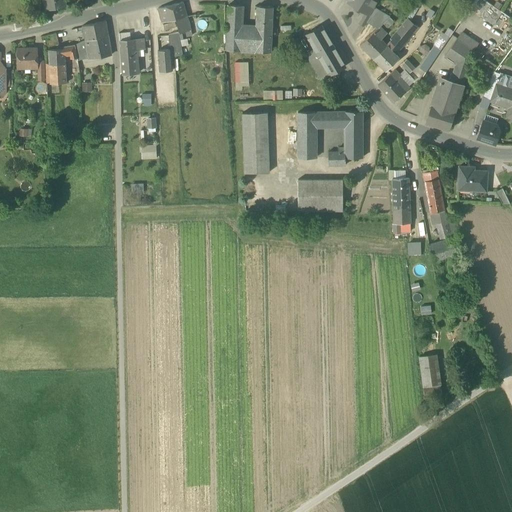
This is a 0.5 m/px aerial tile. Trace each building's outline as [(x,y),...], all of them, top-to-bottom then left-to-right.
[(65,9),(63,0),(42,0),(45,13),(65,9)] [(347,0),(348,0),(347,3),(355,8),(360,11),(364,13),(367,15),(368,14),(376,0),(347,0)] [(490,5),(483,0),(474,0),(469,9),(481,18),(490,5)] [(178,33),(178,34),(182,33),(185,32),(190,31),(187,16),(182,2),(158,9),(161,23),(175,19),(178,33)] [(228,5),(226,29),(241,30),(241,28),(242,5),(228,5)] [(500,11),(490,5),(481,18),(493,26),(502,13),(500,11)] [(408,19),(410,21),(418,8),(414,6),(407,18),(408,19)] [(255,23),(271,23),(272,7),(255,7),(255,23)] [(377,29),(379,28),(383,24),(389,17),(375,9),(366,23),(377,29)] [(434,12),(429,9),(425,16),(430,19),(434,12)] [(364,13),(359,23),(364,26),(370,16),(368,14),(367,15),(364,13)] [(383,24),(387,28),(393,21),(389,17),(383,24)] [(391,50),(395,55),(401,48),(410,37),(418,27),(410,21),(408,19),(396,33),(395,33),(390,39),(392,40),(386,46),(387,46),(391,50)] [(82,27),(85,41),(108,36),(105,22),(82,27)] [(176,28),(174,22),(163,25),(164,31),(176,28)] [(255,23),(254,28),(254,39),(249,39),(249,52),(270,53),(271,23),(255,23)] [(314,49),(321,62),(337,53),(321,26),(305,35),(314,49)] [(225,51),(249,52),(249,39),(254,39),(254,28),(241,28),(241,30),(226,29),(225,51)] [(359,45),(373,59),(387,46),(386,46),(381,40),(386,34),(379,28),(377,29),(373,33),(359,45)] [(444,34),(449,37),(453,31),(448,28),(444,34)] [(469,40),(477,45),(479,43),(462,31),(457,39),(466,45),(469,40)] [(434,46),(440,50),(449,37),(444,34),(441,32),(434,43),(434,46)] [(45,36),(46,48),(58,45),(56,33),(45,36)] [(178,33),(168,35),(169,50),(170,50),(171,58),(183,56),(181,46),(180,40),(178,34),(178,33)] [(111,55),(108,36),(85,41),(88,58),(111,55)] [(474,51),(473,51),(466,45),(457,39),(445,56),(456,64),(456,63),(467,70),(474,51)] [(469,40),(466,45),(473,51),(477,45),(469,40)] [(77,56),(78,60),(88,58),(85,41),(82,42),(75,45),(77,56)] [(136,74),(135,48),(134,41),(131,41),(120,41),(122,75),(136,74)] [(64,47),(64,50),(48,50),(49,65),(50,84),(66,83),(65,65),(65,54),(71,54),(71,57),(77,56),(75,45),(64,47)] [(391,50),(387,46),(373,59),(385,71),(399,58),(395,55),(391,50)] [(428,56),(434,60),(440,50),(434,46),(428,56)] [(29,69),(37,69),(37,60),(37,49),(17,49),(17,68),(25,68),(29,68),(29,69)] [(337,53),(321,62),(314,49),(305,54),(321,81),(330,76),(345,67),(337,53)] [(158,51),(159,72),(172,71),(171,58),(170,50),(169,50),(158,51)] [(418,70),(424,74),(434,60),(428,56),(418,70)] [(37,69),(37,82),(47,81),(46,59),(37,60),(37,69)] [(401,65),(409,73),(415,68),(407,59),(401,65)] [(234,62),(235,91),(242,91),(242,87),(248,87),(248,62),(234,62)] [(439,83),(432,105),(453,112),(467,70),(456,63),(456,64),(458,65),(453,74),(449,84),(443,82),(443,84),(439,83)] [(492,73),(485,67),(478,75),(485,81),(492,73)] [(37,85),(37,82),(37,69),(29,69),(29,68),(25,68),(25,85),(37,85)] [(395,70),(390,75),(404,90),(408,86),(400,77),(401,76),(399,74),(395,70)] [(400,77),(408,86),(414,81),(404,70),(399,74),(401,76),(400,77)] [(483,97),(491,100),(496,84),(499,74),(494,72),(492,75),(483,97)] [(499,74),(496,84),(491,100),(490,102),(508,108),(505,117),(511,119),(511,76),(500,73),(499,74)] [(393,103),(406,92),(404,90),(390,75),(378,86),(393,103)] [(91,83),(81,83),(82,92),(91,92),(91,83)] [(282,90),(263,91),(263,99),(272,99),(272,100),(282,100),(282,90)] [(467,117),(475,119),(483,96),(475,93),(467,117)] [(151,94),(141,94),(142,102),(143,104),(151,104),(151,94)] [(480,107),(487,109),(490,102),(491,100),(483,97),(479,106),(480,107)] [(448,129),(453,112),(432,105),(426,122),(448,129)] [(474,124),(481,126),(483,120),(483,121),(485,115),(487,109),(480,107),(474,124)] [(316,151),(316,124),(316,111),(298,111),(298,157),(316,157),(316,151)] [(346,111),(316,111),(316,124),(345,124),(346,124),(346,120),(346,111)] [(346,111),(346,120),(363,120),(362,111),(346,111)] [(242,113),(244,173),(269,172),(269,171),(267,112),(242,113)] [(485,115),(483,121),(483,120),(481,126),(477,138),(495,144),(499,131),(496,125),(498,119),(485,115)] [(146,120),(147,130),(157,129),(156,119),(146,120)] [(345,124),(345,131),(362,131),(363,120),(346,120),(346,124),(345,124)] [(28,129),(20,128),(19,136),(27,137),(28,129)] [(362,157),(362,131),(345,131),(345,147),(345,157),(346,157),(362,157)] [(59,134),(55,133),(54,140),(49,139),(49,145),(56,145),(58,143),(59,134)] [(143,147),(143,159),(159,158),(158,145),(143,147)] [(328,164),(346,164),(346,157),(345,157),(345,147),(343,148),(343,147),(338,147),(338,151),(328,151),(328,164)] [(476,191),(486,191),(487,171),(469,170),(469,167),(460,166),(459,188),(477,189),(476,191)] [(394,171),(394,180),(405,179),(405,171),(394,171)] [(423,175),(424,182),(438,180),(437,172),(423,175)] [(393,180),(393,205),(410,204),(409,179),(405,179),(394,180),(393,180)] [(298,211),(342,211),(342,180),(298,180),(298,201),(298,211)] [(445,216),(438,180),(424,182),(430,214),(433,225),(437,224),(438,229),(442,228),(446,240),(457,237),(451,215),(445,216)] [(131,184),(131,193),(143,193),(143,184),(131,184)] [(502,204),(509,204),(502,189),(496,192),(502,204)] [(411,224),(410,204),(393,205),(394,225),(400,224),(410,224),(411,224)] [(400,224),(394,225),(392,225),(392,234),(400,234),(400,232),(400,224)] [(429,245),(432,261),(462,252),(457,237),(446,240),(429,245)] [(407,256),(421,256),(420,242),(407,243),(407,256)] [(418,282),(410,284),(412,292),(420,290),(418,282)] [(430,305),(420,306),(421,315),(431,314),(430,305)] [(418,356),(422,387),(441,385),(436,354),(418,356)]
